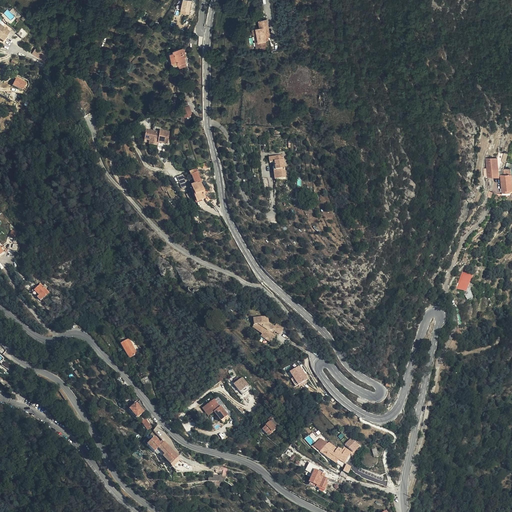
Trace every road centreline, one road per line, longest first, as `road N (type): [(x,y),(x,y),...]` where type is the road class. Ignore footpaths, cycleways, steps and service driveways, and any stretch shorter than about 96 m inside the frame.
road 1 (secondary): [(405,511),(439,315),(424,321),(389,417),(367,416),(326,383),(318,370),(326,362),(367,396),(381,389),(349,367),(328,336),(263,277),(228,219),(207,115),(216,0)]
road 2 (secondary): [(0,308),(43,340),(83,335),(179,440),(248,462),(321,511)]
road 3 (track): [(323,363),(314,342),(262,288),(186,255),(160,233),(102,169),(87,117)]
road 4 (unknown): [(414,433),(462,318),(462,303),(438,282),(471,218),(472,153)]
road 5 (secondary): [(157,511),(119,481),(63,385),(0,340)]
road 6 (unknown): [(228,219),(181,194),(164,171),(143,162),(132,139)]
